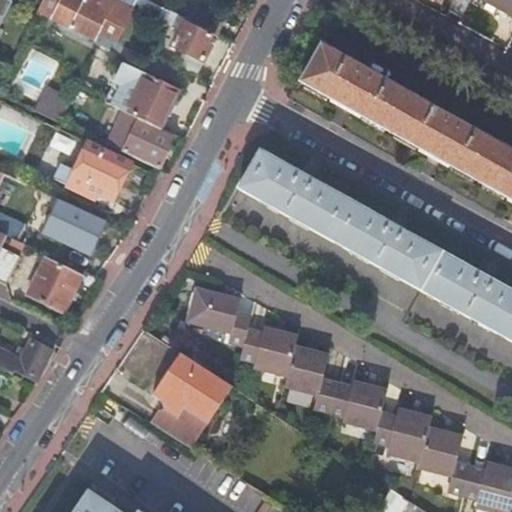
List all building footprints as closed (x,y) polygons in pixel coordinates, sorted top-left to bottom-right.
[(4,0),(0,0),(0,26),(12,3),(4,0)] [(63,0),(43,0),(37,13),(53,21),(63,0)] [(63,0),(53,21),(94,41),(98,34),(115,0),(113,0),(63,0)] [(136,0),(113,0),(115,0),(98,34),(115,43),(118,36),(131,10),(136,0)] [(186,20),(185,19),(145,0),(136,0),(131,10),(139,14),(179,33),(171,48),(203,64),(211,48),(208,46),(212,38),(184,24),(186,20)] [(472,0),(456,0),(450,12),(462,19),(472,0)] [(511,0),(479,0),(488,5),(497,9),(511,17),(511,15),(511,0)] [(214,34),(216,35),(224,19),(192,3),(185,19),(186,20),(214,34)] [(497,9),(488,5),(486,9),(494,14),(497,9)] [(212,38),(214,34),(186,20),(184,24),(212,38)] [(511,151),(322,45),(301,82),(511,201),(511,151)] [(159,129),(178,92),(124,65),(117,79),(124,83),(112,107),(122,112),(129,115),(140,120),(159,129)] [(117,79),(105,103),(112,107),(124,83),(117,79)] [(70,103),(46,90),(34,114),(58,126),(70,103)] [(159,170),(176,137),(159,129),(140,120),(129,115),(122,112),(109,141),(126,148),(123,154),(159,170)] [(0,151),(14,159),(26,136),(0,122),(0,151)] [(123,155),(123,154),(126,148),(109,141),(105,147),(123,155)] [(54,181),(68,188),(68,189),(93,200),(96,195),(112,203),(131,164),(88,144),(84,153),(71,147),(54,181)] [(511,294),(260,153),(239,191),(511,343),(511,294)] [(26,186),(4,176),(0,184),(0,203),(14,210),(26,186)] [(64,207),(65,204),(53,198),(41,224),(40,226),(50,231),(47,237),(75,250),(90,219),(64,207)] [(10,218),(16,221),(20,213),(14,210),(10,218)] [(12,239),(17,241),(25,225),(16,221),(10,218),(0,213),(0,232),(7,236),(12,239)] [(40,226),(41,224),(37,222),(33,230),(47,237),(50,231),(40,226)] [(17,241),(12,239),(8,248),(21,254),(22,252),(25,245),(17,241)] [(0,250),(0,283),(6,286),(9,279),(19,258),(1,249),(0,250)] [(81,279),(45,261),(27,297),(63,314),(81,279)] [(475,509),(487,511),(511,511),(511,470),(508,470),(500,468),(487,464),(485,472),(456,464),(463,438),(450,435),(442,433),(429,429),(432,419),(419,416),(411,414),(398,410),(396,418),(381,414),(387,392),(374,389),(366,386),(353,383),(352,388),(322,381),(328,357),(316,353),(307,351),(295,348),(297,338),(285,335),(276,332),(263,329),(262,334),(248,330),(251,317),(237,314),(240,301),(229,298),(221,296),(196,290),(188,322),(231,334),(228,343),(244,347),(240,359),(255,363),(253,369),(287,378),(284,387),(317,396),(313,410),(344,418),(342,423),(376,432),(373,443),(388,447),(386,455),(420,464),(418,469),(451,478),(447,493),(477,501),(475,509)] [(0,368),(13,375),(14,373),(35,384),(53,352),(30,340),(24,352),(20,350),(17,355),(22,358),(20,362),(15,359),(0,352),(0,368)] [(143,402),(135,414),(192,450),(232,388),(165,345),(151,365),(137,386),(141,389),(147,393),(149,400),(144,402),(143,402)] [(141,389),(144,402),(149,400),(147,393),(141,389)] [(443,427),(442,433),(450,435),(451,429),(443,427)] [(422,511),(390,491),(378,511),(422,511)] [(108,511),(88,498),(78,511),(108,511)]
